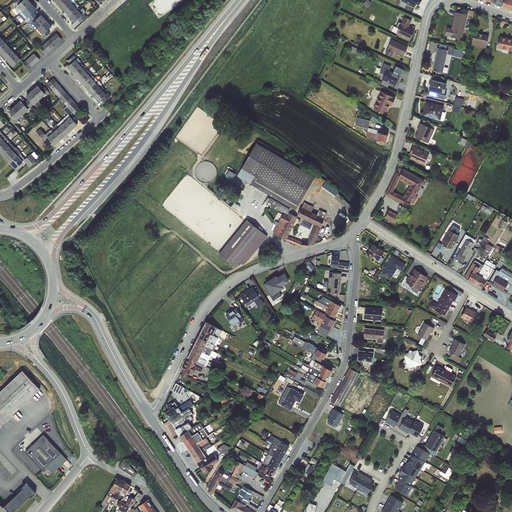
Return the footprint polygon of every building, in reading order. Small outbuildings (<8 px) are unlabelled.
[(22,12),(32,4),(28,0),(23,0),(22,2),(20,0),(18,0),(13,4),(16,7),(15,8),(20,14),(22,12)] [(65,0),(60,6),(66,13),(77,4),(73,0),(65,0)] [(511,0),(485,0),(511,10),(511,0)] [(32,4),(22,12),(25,15),(24,16),(29,21),(30,20),(36,15),(34,12),(37,9),(32,4)] [(77,4),(66,13),(70,18),(80,10),(78,7),(79,6),(77,4)] [(80,10),(70,18),(74,23),(77,20),(80,23),(87,17),(84,14),(86,12),(83,8),(80,10)] [(455,9),(451,25),(447,25),(445,35),(462,39),(467,12),(455,9)] [(37,28),(47,21),(41,14),(38,17),(36,15),(30,20),(37,28)] [(400,21),(396,33),(411,39),(416,29),(409,25),(412,19),(405,15),(402,23),(400,21)] [(47,21),(37,28),(43,34),(41,35),(44,38),(50,33),(47,30),(52,26),(47,21)] [(489,33),(475,30),(472,45),(486,47),(489,33)] [(56,33),(40,48),(46,54),(62,40),(56,33)] [(499,36),(497,48),(511,51),(511,37),(511,39),(499,36)] [(391,40),(385,54),(391,56),(394,51),(403,56),(407,47),(391,40)] [(0,52),(3,56),(10,48),(5,42),(0,45),(0,52)] [(443,72),(444,67),(448,50),(446,49),(438,48),(437,47),(432,71),(443,73),(443,72)] [(8,62),(16,54),(10,48),(3,56),(8,62)] [(460,54),(461,50),(454,48),(453,55),(460,57),(460,54)] [(40,60),(34,53),(23,63),(29,70),(40,60)] [(16,54),(8,62),(12,67),(21,59),(16,54)] [(73,74),(83,65),(74,55),(68,61),(70,64),(67,67),(73,74)] [(387,70),(389,70),(391,66),(384,63),(380,72),(385,74),(387,70)] [(77,79),(88,71),(83,65),(73,74),(77,79)] [(387,70),(385,74),(383,79),(381,84),(388,87),(390,83),(395,85),(400,75),(395,73),(396,71),(402,74),(404,69),(396,65),(393,71),(389,70),(387,70)] [(82,84),(93,76),(88,71),(77,79),(82,84)] [(87,90),(99,81),(95,77),(94,77),(93,76),(82,84),(87,90)] [(80,109),(53,78),(47,84),(74,115),(80,109)] [(431,79),(427,95),(436,97),(438,93),(444,95),(447,83),(431,79)] [(93,97),(103,88),(101,85),(102,84),(99,81),(87,90),(93,97)] [(32,90),(40,100),(45,95),(46,96),(49,93),(44,87),(41,89),(37,85),(32,90)] [(103,88),(93,97),(98,102),(101,99),(104,102),(110,96),(107,93),(106,94),(103,91),(105,90),(103,88)] [(40,100),(32,90),(26,96),(28,99),(25,101),(31,107),(40,100)] [(382,91),(374,109),(385,114),(390,104),(392,105),(395,98),(393,97),(393,96),(382,91)] [(456,97),(452,112),(459,114),(463,99),(456,97)] [(31,107),(25,101),(23,103),(21,100),(14,106),(23,115),(31,107)] [(426,101),(422,115),(440,120),(444,106),(426,101)] [(23,115),(14,106),(9,111),(13,115),(10,118),(16,124),(19,121),(18,120),(23,115)] [(63,119),(71,131),(78,125),(70,116),(72,113),(66,106),(63,109),(68,115),(63,119)] [(376,139),(378,132),(378,130),(368,128),(370,121),(357,117),(355,125),(368,128),(367,133),(366,136),(376,139)] [(59,127),(66,136),(71,131),(63,119),(57,124),(59,126),(59,127)] [(428,143),(434,129),(426,126),(420,123),(417,130),(418,130),(415,137),(428,143)] [(52,131),(60,141),(66,136),(59,127),(56,124),(52,128),(54,130),(52,131)] [(60,141),(52,131),(51,130),(45,135),(40,129),(36,132),(43,140),(47,137),(54,146),(60,141)] [(378,132),(376,139),(386,142),(388,135),(378,132)] [(5,137),(0,141),(0,150),(9,144),(10,142),(5,137)] [(462,137),(459,143),(465,146),(468,140),(462,137)] [(261,142),(258,140),(257,143),(242,168),(237,176),(295,211),(300,202),(317,174),(261,142)] [(0,152),(4,157),(13,150),(10,147),(11,146),(9,144),(0,150),(0,152)] [(413,146),(409,154),(411,155),(409,159),(424,165),(429,153),(413,146)] [(9,163),(18,156),(13,150),(4,157),(9,163)] [(24,159),(29,166),(37,159),(32,153),(24,159)] [(18,156),(9,163),(15,169),(23,162),(18,156)] [(398,178),(399,179),(410,185),(403,197),(410,202),(411,203),(425,180),(404,168),(401,174),(398,178)] [(227,169),(224,175),(232,179),(235,174),(227,169)] [(398,178),(401,174),(396,172),(385,195),(407,207),(410,202),(403,197),(393,191),(399,179),(398,178)] [(325,182),(321,188),(335,198),(334,198),(350,215),(355,210),(338,193),(339,192),(325,182)] [(267,198),(264,202),(286,215),(290,209),(270,198),(270,199),(267,198)] [(288,236),(286,240),(295,244),(302,247),(307,247),(307,244),(314,245),(321,227),(327,213),(319,209),(317,215),(312,212),(311,212),(314,207),(304,202),(297,216),(300,218),(299,222),(313,228),(307,243),(302,242),(288,236)] [(389,210),(385,218),(395,223),(399,216),(389,210)] [(286,240),(288,236),(297,217),(289,213),(286,219),(282,217),(281,221),(279,220),(273,234),(286,240)] [(247,219),(219,254),(235,267),(242,257),(247,261),(267,236),(247,219)] [(441,243),(451,249),(460,234),(458,232),(461,228),(453,223),(441,243)] [(455,258),(464,262),(477,239),(466,233),(458,245),(461,247),(455,258)] [(372,244),(367,253),(378,260),(384,251),(372,244)] [(332,254),(330,267),(349,270),(349,263),(339,262),(340,255),(332,254)] [(392,256),(381,274),(390,280),(397,269),(402,272),(406,265),(392,256)] [(463,276),(483,287),(497,263),(487,258),(484,263),(475,259),(463,276)] [(488,282),(507,292),(511,283),(511,271),(502,266),(500,270),(496,268),(488,282)] [(413,287),(419,290),(419,291),(428,277),(414,268),(405,282),(413,287)] [(329,272),(327,292),(339,293),(342,273),(329,272)] [(276,276),(264,283),(272,296),(284,289),(282,287),(290,282),(284,273),(278,277),(276,276)] [(303,276),(300,285),(303,286),(304,283),(306,284),(308,278),(303,276)] [(253,287),(240,295),(247,306),(260,298),(253,287)] [(437,304),(434,310),(445,315),(453,301),(454,302),(458,295),(445,289),(437,304)] [(328,307),(332,301),(326,298),(327,296),(324,295),(322,299),(324,300),(322,303),(316,300),(315,303),(327,310),(328,307)] [(428,306),(434,310),(437,304),(431,300),(428,306)] [(332,301),(328,307),(338,312),(341,306),(332,301)] [(236,307),(225,314),(232,326),(240,321),(238,318),(241,316),(236,307)] [(328,307),(327,310),(325,313),(335,318),(338,312),(328,307)] [(365,307),(364,319),(381,321),(382,308),(365,307)] [(466,307),(461,317),(472,323),(477,313),(466,307)] [(323,321),(326,315),(316,310),(312,319),(321,324),(320,326),(330,332),(333,327),(323,321)] [(323,321),(333,327),(336,321),(326,315),(323,321)] [(211,334),(213,335),(217,327),(206,322),(203,329),(211,334)] [(424,323),(418,335),(422,337),(426,339),(427,340),(431,332),(432,332),(434,328),(424,323)] [(330,332),(320,326),(318,329),(319,330),(317,333),(326,338),(330,332)] [(213,335),(218,338),(218,337),(222,330),(217,327),(213,335)] [(364,328),(363,338),(376,340),(376,343),(383,343),(384,330),(364,328)] [(200,335),(209,339),(211,334),(203,329),(200,335)] [(487,329),(483,336),(493,341),(496,335),(487,329)] [(197,362),(204,366),(218,338),(213,335),(211,334),(209,339),(206,344),(203,351),(200,357),(197,362)] [(315,354),(318,349),(312,346),(306,342),(295,337),(291,334),(288,339),(292,341),(303,348),(309,351),(315,354)] [(197,340),(206,344),(209,339),(200,335),(197,340)] [(452,353),(459,357),(465,344),(455,339),(452,343),(453,344),(449,351),(452,353)] [(194,346),(203,351),(206,344),(197,340),(194,346)] [(191,352),(200,357),(203,351),(194,346),(191,352)] [(318,349),(315,354),(319,356),(324,359),(327,354),(318,349)] [(404,359),(403,362),(406,364),(408,369),(412,367),(416,369),(417,366),(422,364),(421,360),(422,356),(419,354),(418,350),(413,351),(410,349),(408,353),(403,354),(404,359)] [(358,350),(357,360),(372,362),(373,352),(368,351),(368,353),(365,353),(365,351),(358,350)] [(315,354),(309,351),(306,358),(310,361),(312,358),(317,360),(319,356),(315,354)] [(188,358),(197,362),(200,357),(191,352),(188,358)] [(459,357),(452,353),(449,357),(459,362),(462,358),(459,357)] [(187,360),(196,364),(195,369),(201,371),(204,366),(197,362),(188,358),(187,360)] [(312,367),(320,371),(323,365),(315,361),(312,359),(310,363),(309,365),(312,367)] [(184,367),(192,371),(193,371),(196,364),(187,360),(184,367)] [(312,374),(317,377),(320,371),(312,367),(309,365),(303,362),(300,368),(307,371),(312,374)] [(323,365),(320,371),(329,376),(332,370),(323,365)] [(437,366),(431,377),(450,387),(456,376),(437,366)] [(192,371),(184,367),(182,370),(183,370),(182,374),(187,376),(189,373),(190,373),(192,371)] [(350,367),(330,401),(341,407),(360,374),(350,367)] [(286,372),(295,377),(297,373),(288,368),(285,372),(286,372)] [(307,371),(300,368),(298,370),(306,374),(304,377),(308,379),(308,381),(314,384),(315,383),(314,383),(317,377),(312,374),(307,371)] [(0,389),(0,425),(39,388),(21,369),(0,389)] [(320,371),(317,377),(326,382),(329,376),(320,371)] [(295,377),(286,372),(284,375),(293,380),(295,377)] [(314,383),(315,383),(323,387),(326,382),(317,377),(314,383)] [(182,394),(185,386),(176,382),(172,390),(182,394)] [(290,388),(281,405),(281,406),(290,411),(296,401),(300,403),(304,395),(290,387),(290,388)] [(176,409),(178,407),(174,401),(166,406),(168,410),(174,406),(176,409)] [(193,405),(190,401),(179,408),(180,409),(182,412),(191,406),(193,405)] [(182,412),(170,420),(172,424),(182,417),(183,419),(184,419),(192,413),(193,413),(191,410),(195,407),(193,405),(191,406),(182,412)] [(174,406),(168,410),(164,412),(169,420),(170,420),(182,412),(180,409),(179,408),(179,407),(178,407),(176,409),(174,406)] [(397,421),(395,425),(399,427),(402,422),(405,416),(409,411),(405,408),(401,415),(397,421)] [(337,427),(344,415),(333,409),(330,417),(327,422),(337,427)] [(397,421),(401,415),(392,410),(388,416),(385,421),(394,427),(395,425),(397,421)] [(184,419),(183,419),(186,423),(188,422),(188,421),(193,418),(191,416),(193,415),(192,413),(184,419)] [(402,422),(399,427),(402,429),(402,430),(408,433),(408,432),(414,422),(405,416),(402,422)] [(182,417),(172,424),(176,429),(180,426),(181,426),(186,423),(183,419),(182,417)] [(193,428),(189,430),(192,435),(195,433),(198,432),(200,430),(204,428),(207,426),(205,423),(209,421),(207,418),(202,421),(203,422),(201,424),(200,422),(193,428)] [(414,422),(408,432),(417,437),(423,426),(415,421),(414,422)] [(180,426),(176,429),(180,436),(189,430),(193,428),(188,422),(186,423),(181,426),(180,426)] [(189,430),(180,436),(183,441),(192,435),(189,430)] [(425,445),(436,451),(445,436),(434,430),(425,445)] [(25,451),(43,470),(47,466),(53,472),(68,459),(44,433),(25,451)] [(192,435),(183,441),(188,449),(189,448),(197,443),(200,441),(197,437),(195,433),(192,435)] [(275,447),(277,448),(281,441),(271,436),(269,439),(271,440),(269,444),(272,445),(275,447)] [(200,441),(197,443),(201,449),(203,451),(208,448),(211,446),(210,444),(211,444),(209,442),(208,441),(206,437),(203,439),(200,441)] [(243,439),(239,445),(242,447),(245,444),(246,444),(247,442),(243,439)] [(277,448),(277,449),(285,454),(289,446),(281,441),(277,448)] [(197,443),(189,448),(194,457),(203,452),(203,451),(201,449),(197,443)] [(203,451),(203,452),(206,456),(208,459),(213,455),(212,453),(210,451),(216,447),(214,444),(211,446),(208,448),(203,451)] [(224,444),(217,449),(222,452),(226,454),(230,447),(224,444)] [(269,454),(270,455),(273,456),(277,449),(277,448),(275,447),(272,445),(268,451),(265,449),(264,451),(265,452),(267,453),(269,454)] [(423,449),(431,454),(435,456),(437,452),(436,451),(425,445),(424,445),(423,447),(422,449),(423,449)] [(322,446),(317,454),(322,457),(326,448),(322,446)] [(413,454),(426,462),(431,454),(423,449),(422,449),(418,446),(413,454)] [(277,449),(273,456),(281,461),(285,454),(277,449)] [(203,452),(194,457),(197,462),(199,465),(208,459),(206,456),(203,452)] [(208,459),(199,465),(202,470),(212,465),(219,461),(217,457),(214,454),(213,455),(208,459)] [(408,462),(421,470),(426,462),(413,454),(408,462)] [(270,460),(268,464),(267,466),(275,471),(281,461),(273,456),(270,460)] [(302,459),(298,466),(304,470),(308,462),(302,459)] [(123,460),(119,466),(125,471),(134,476),(137,474),(129,465),(123,460)] [(229,481),(233,483),(235,484),(239,480),(237,478),(242,470),(255,478),(258,473),(256,471),(251,469),(244,465),(239,462),(236,466),(232,476),(229,481)] [(401,469),(417,478),(421,470),(408,462),(405,466),(404,465),(401,469)] [(332,463),(322,480),(331,485),(334,479),(344,485),(355,466),(350,463),(346,471),(332,463)] [(308,464),(305,469),(310,473),(314,467),(308,464)] [(212,465),(202,470),(205,474),(214,468),(212,465)] [(224,474),(223,476),(228,479),(227,480),(229,481),(232,476),(236,466),(234,465),(232,471),(231,470),(229,474),(228,476),(224,474)] [(264,472),(265,472),(272,477),(275,471),(267,466),(266,468),(264,472)] [(400,480),(412,486),(417,478),(401,469),(399,474),(400,474),(398,479),(400,480)] [(213,481),(218,484),(223,476),(224,474),(218,471),(213,481)] [(359,488),(365,476),(359,472),(358,474),(355,473),(349,483),(359,488)] [(223,476),(218,484),(222,486),(230,490),(233,483),(229,481),(227,480),(228,479),(223,476)] [(365,476),(359,488),(368,493),(374,483),(371,482),(372,480),(365,476)] [(109,491),(114,494),(117,489),(121,480),(117,478),(113,486),(112,486),(109,491)] [(117,489),(121,491),(126,483),(121,480),(117,489)] [(412,486),(400,480),(395,488),(407,495),(412,486)] [(0,511),(14,511),(36,492),(26,481),(20,486),(22,488),(3,504),(0,500),(0,511)] [(218,484),(213,481),(208,491),(212,493),(214,493),(217,488),(218,484)] [(126,483),(121,491),(124,492),(126,494),(131,485),(126,483)] [(246,505),(245,506),(255,511),(257,509),(249,504),(251,501),(248,500),(251,495),(255,498),(258,493),(243,486),(236,499),(246,505)] [(462,487),(457,496),(465,497),(467,495),(462,487)] [(111,499),(108,504),(113,507),(114,505),(116,501),(117,499),(119,495),(121,491),(117,489),(114,494),(111,499)] [(114,494),(109,491),(101,505),(105,507),(107,504),(108,504),(111,499),(114,494)] [(134,498),(137,500),(138,501),(142,494),(138,492),(134,498)] [(386,504),(400,511),(405,504),(391,495),(386,504)] [(126,504),(130,506),(131,507),(132,506),(133,506),(134,504),(135,504),(137,500),(134,498),(130,496),(130,497),(127,503),(127,502),(126,504)] [(116,501),(114,505),(120,507),(118,511),(120,511),(126,511),(127,510),(130,506),(126,504),(122,501),(120,501),(119,500),(117,499),(116,501)] [(246,505),(236,499),(231,508),(238,511),(241,511),(245,506),(246,505)] [(144,511),(152,506),(148,500),(139,505),(144,511)] [(270,511),(273,509),(277,511),(279,511),(283,507),(279,505),(276,503),(274,507),(270,504),(267,509),(267,510),(266,511),(270,511)] [(314,511),(316,505),(309,503),(303,511),(314,511)]
